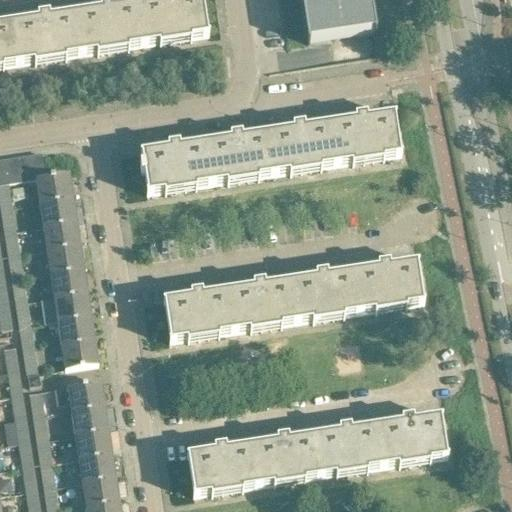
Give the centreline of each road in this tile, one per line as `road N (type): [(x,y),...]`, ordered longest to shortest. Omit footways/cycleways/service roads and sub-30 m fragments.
road 1 (secondary): [(436,0),(511,366)]
road 2 (residential): [(116,278),(385,239),(420,218)]
road 3 (residential): [(140,435),(394,394),(443,373)]
road 4 (secondary): [(511,229),(465,0)]
road 5 (residential): [(140,435),(116,278)]
road 6 (residential): [(247,101),(91,126)]
road 7 (residential): [(116,278),(91,126)]
road 8 (residential): [(396,79),(247,101)]
